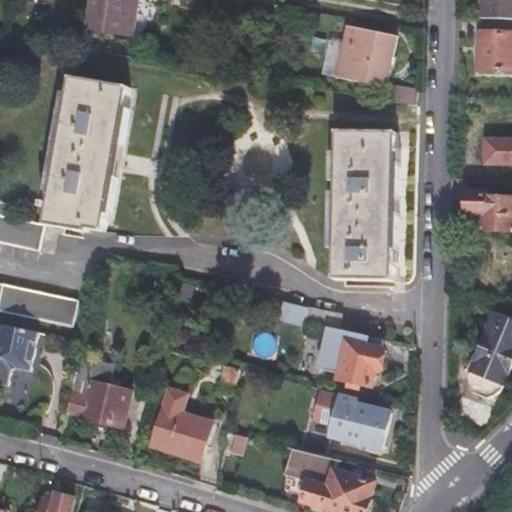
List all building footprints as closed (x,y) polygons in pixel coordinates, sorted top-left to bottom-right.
[(90,0),(83,47),(98,50),(101,34),(131,39),(136,0),(90,0)] [(511,0),(481,0),(481,18),(511,18),(511,0)] [(279,31),(284,5),(275,4),(273,17),(271,30),(279,31)] [(267,52),(271,30),(273,17),(260,15),(255,50),(267,52)] [(511,18),(481,18),(479,71),(511,71),(511,18)] [(378,99),(411,105),(414,90),(386,83),(394,40),(345,29),(342,44),(329,41),(323,74),(381,87),(378,99)] [(49,202),(45,224),(51,225),(88,233),(89,228),(102,231),(135,88),(78,76),(73,96),(66,94),(42,200),(49,202)] [(391,280),(397,133),(336,131),(336,154),(329,153),(328,179),(334,180),(334,189),(327,189),(325,250),(332,251),(331,279),(391,280)] [(511,164),(511,139),(485,139),(484,164),(511,164)] [(511,198),(490,198),(490,195),(467,194),(466,215),(479,216),(478,234),(511,235),(511,198)] [(51,225),(45,224),(10,216),(11,208),(0,204),(0,241),(44,251),(51,225)] [(0,314),(70,330),(75,303),(0,286),(0,314)] [(304,319),(307,306),(284,300),(282,313),(304,319)] [(308,323),(327,327),(338,330),(341,315),(311,309),(308,323)] [(504,384),(511,365),(511,318),(492,311),(469,369),(504,384)] [(0,383),(7,385),(11,372),(16,369),(29,371),(38,332),(0,324),(0,383)] [(381,348),(382,339),(338,330),(327,327),(319,369),(339,373),(338,380),(369,387),(374,371),(379,372),(384,348),(381,348)] [(77,357),(66,410),(82,414),(81,416),(122,425),(129,392),(110,387),(115,367),(77,357)] [(236,387),(240,369),(225,366),(221,383),(236,387)] [(362,406),(364,400),(322,390),(315,418),(333,424),(329,437),(341,440),(341,442),(381,452),(392,414),(362,406)] [(190,399),(167,393),(153,446),(204,459),(214,421),(186,414),(190,399)] [(375,498),(380,481),(340,469),(342,465),(294,451),(287,474),(309,481),(302,503),(330,511),(372,511),(376,498),(375,498)] [(70,511),(74,499),(46,492),(40,511),(70,511)]
